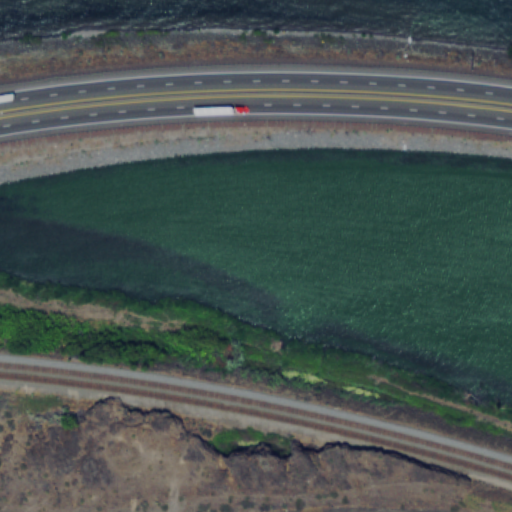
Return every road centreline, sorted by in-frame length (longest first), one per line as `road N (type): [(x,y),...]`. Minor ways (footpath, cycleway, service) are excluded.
road 1 (motorway): [(511,94),(337,79),(145,83),(0,98)]
road 2 (motorway): [(0,124),(153,109),(348,106),(511,120)]
